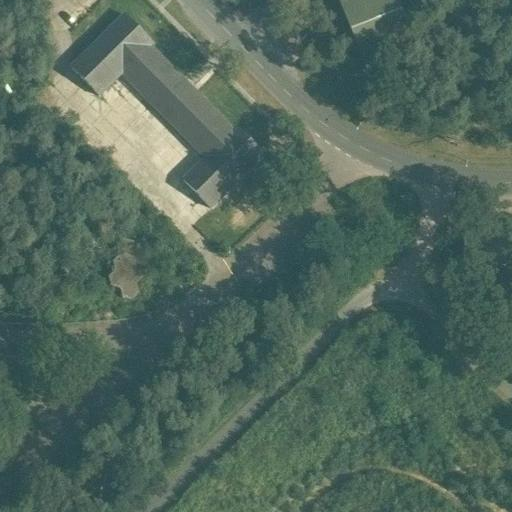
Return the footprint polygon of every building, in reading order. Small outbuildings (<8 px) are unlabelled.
[(396,0),(349,0),(339,4),(362,60),(412,39),(396,0)] [(233,133),(149,47),(151,45),(141,34),(147,29),(139,22),(134,27),(124,17),(72,69),(99,97),(121,75),(206,160),(184,182),(193,192),(188,197),(196,205),(201,200),(211,209),(263,157),(236,130),(233,133)] [(48,85),(32,100),(63,132),(79,116),(48,85)] [(156,187),(82,113),(79,116),(68,128),(142,202),(156,187)] [(511,239),(465,238),(464,267),(511,268),(511,239)] [(124,241),(117,248),(119,257),(113,263),(115,272),(109,279),(111,288),(120,290),(122,299),(132,302),(138,295),(134,277),(147,264),(144,255),(135,253),(133,244),(124,241)]
